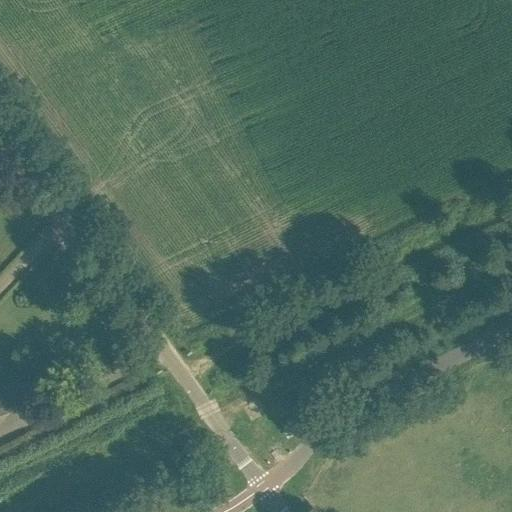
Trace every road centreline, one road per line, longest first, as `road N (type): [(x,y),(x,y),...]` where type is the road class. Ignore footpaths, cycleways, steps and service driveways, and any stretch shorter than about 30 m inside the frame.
road 1 (unclassified): [(283,511),(0,125)]
road 2 (track): [(184,378),(277,316),(511,204)]
